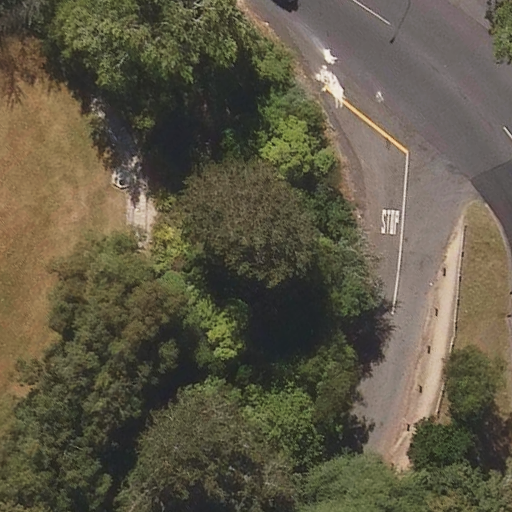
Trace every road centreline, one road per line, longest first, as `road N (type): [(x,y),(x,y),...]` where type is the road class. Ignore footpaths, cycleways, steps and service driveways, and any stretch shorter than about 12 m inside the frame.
road 1 (tertiary): [(405,32),(408,143),(391,334),(367,421),(325,511)]
road 2 (tertiary): [(405,32),(497,111)]
